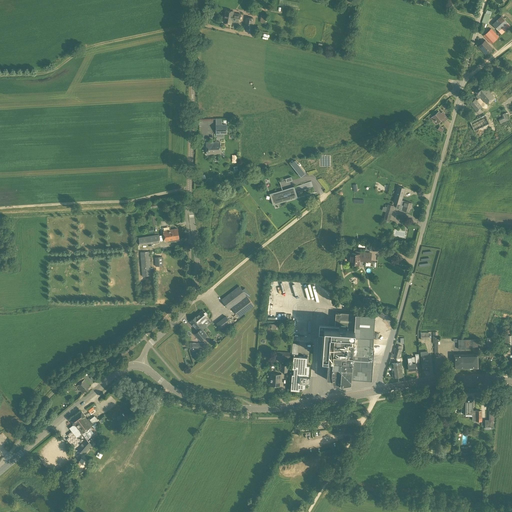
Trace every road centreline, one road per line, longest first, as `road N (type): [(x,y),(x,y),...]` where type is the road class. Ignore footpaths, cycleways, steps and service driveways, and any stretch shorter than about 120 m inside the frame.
road 1 (unclassified): [(379,392),(480,15)]
road 2 (tertiary): [(140,365),(149,344),(187,306),(196,280),(189,195),(196,0)]
road 3 (track): [(193,295),(204,295),(462,83)]
road 4 (track): [(195,23),(462,83)]
road 5 (secondary): [(379,392),(290,408),(228,407),(177,392),(140,365)]
road 6 (track): [(0,75),(43,72),(90,45),(195,27)]
road 7 (track): [(328,480),(511,511)]
road 8 (secondary): [(0,471),(119,370),(140,365)]
